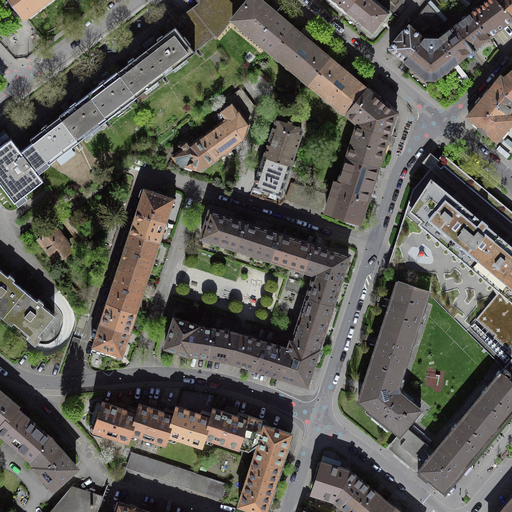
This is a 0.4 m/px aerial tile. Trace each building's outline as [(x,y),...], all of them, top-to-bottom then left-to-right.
[(46,0),(12,0),(15,4),(25,16),(46,0)] [(217,38),(249,0),(195,0),(198,3),(203,9),(196,14),(211,33),(214,36),(217,38)] [(272,52),(292,27),(272,10),(259,0),(249,0),(217,38),(233,20),(272,52)] [(356,0),(331,0),(343,10),(346,13),(356,0)] [(381,5),(374,0),(356,0),(346,13),(372,34),(382,23),(400,0),(384,0),(382,3),(381,5)] [(511,19),(511,18),(495,0),(487,0),(470,13),(489,38),(489,37),(498,30),(498,31),(502,28),(504,26),(511,19)] [(511,0),(495,0),(511,18),(511,0)] [(158,41),(146,50),(165,75),(194,52),(206,42),(214,36),(211,33),(196,14),(203,9),(198,3),(188,10),(183,15),(188,21),(192,26),(180,34),(175,28),(163,37),(162,35),(159,37),(157,39),(158,41)] [(421,12),(414,20),(425,29),(429,26),(433,30),(444,22),(428,4),(421,12)] [(489,38),(470,13),(454,26),(473,50),(475,48),(478,47),(478,46),(488,38),(488,39),(489,38)] [(405,61),(425,38),(421,35),(425,29),(414,20),(413,20),(414,21),(410,26),(409,25),(403,32),(402,31),(398,36),(394,41),(395,42),(389,49),(397,55),(405,61)] [(471,52),(473,50),(454,26),(438,38),(457,62),(458,61),(468,53),(469,54),(471,52)] [(309,82),(329,58),(311,43),(292,27),(272,52),(272,53),(272,52),(302,77),(303,77),(309,82)] [(457,62),(438,38),(425,38),(405,61),(405,62),(410,66),(412,68),(418,73),(418,72),(425,78),(425,79),(430,79),(436,79),(443,73),(449,68),(457,62),(457,63),(457,62)] [(129,63),(117,72),(136,97),(165,75),(146,50),(134,59),(133,57),(130,59),(128,61),(129,63)] [(348,74),(329,58),(309,82),(317,88),(316,89),(346,114),(366,89),(348,74)] [(511,71),(503,79),(501,77),(494,85),(511,100),(511,71)] [(88,94),(107,119),(136,97),(117,72),(105,81),(104,79),(102,81),(99,83),(100,85),(88,94)] [(511,108),(511,100),(494,85),(468,116),(482,128),(497,140),(511,121),(511,116),(508,113),(511,108)] [(226,119),(200,138),(216,159),(236,145),(244,139),(249,124),(246,121),(258,112),(241,89),(227,99),(231,104),(221,112),(226,119)] [(347,113),(358,123),(370,127),(370,129),(388,134),(395,113),(381,101),(366,89),(346,114),(347,113)] [(276,108),(282,110),(286,98),(283,95),(274,93),(270,106),(276,108)] [(71,107),(59,116),(78,141),(107,119),(88,94),(76,103),(75,102),(73,104),(70,106),(71,107)] [(33,143),(49,163),(78,141),(59,116),(48,125),(46,124),(44,126),(41,128),(42,129),(30,139),(33,143)] [(271,136),(264,157),(290,166),(302,131),(298,124),(278,117),(271,136)] [(370,127),(358,123),(348,157),(377,167),(383,150),(388,134),(370,129),(370,127)] [(508,158),(511,153),(511,140),(507,136),(496,147),(508,158)] [(201,170),(216,159),(200,138),(190,145),(187,141),(183,144),(180,146),(183,149),(173,156),(176,161),(180,163),(185,165),(189,162),(193,167),(192,167),(201,170)] [(49,163),(33,143),(27,147),(21,152),(11,139),(0,147),(0,182),(14,201),(42,180),(36,172),(49,163)] [(413,189),(393,250),(407,254),(404,264),(402,271),(403,272),(400,281),(429,290),(428,292),(429,293),(504,367),(501,371),(511,379),(511,211),(443,153),(413,189)] [(290,166),(264,157),(259,173),(254,186),(280,195),(290,166)] [(377,167),(348,157),(347,157),(339,182),(336,181),(326,211),(360,222),(367,198),(366,198),(367,196),(368,194),(369,195),(378,167),(377,167)] [(299,185),(291,183),(286,197),(290,198),(294,200),(299,185)] [(327,194),(299,185),(294,200),(309,204),(322,208),(322,209),(327,194)] [(144,189),(137,212),(166,221),(173,198),(159,193),(144,189)] [(236,248),(245,222),(227,216),(210,210),(201,237),(236,248)] [(133,222),(130,232),(159,241),(166,221),(137,212),(133,222)] [(71,217),(68,220),(65,222),(85,250),(91,245),(86,237),(71,217)] [(271,259),(279,233),(262,227),(245,222),(236,248),(271,259)] [(70,250),(50,223),(43,228),(36,234),(56,260),(70,250)] [(118,268),(145,276),(156,241),(159,242),(159,241),(130,232),(124,250),(118,268)] [(305,270),(314,244),(297,238),(279,233),(271,259),(305,270)] [(315,272),(340,280),(349,255),(331,250),(314,244),(305,270),(306,271),(306,270),(315,273),(315,272)] [(113,285),(107,302),(136,312),(136,311),(134,310),(145,276),(118,268),(113,285)] [(0,310),(5,314),(25,290),(10,278),(0,269),(0,310)] [(315,273),(307,296),(333,304),(337,292),(340,280),(315,272),(315,273)] [(383,326),(414,336),(428,292),(429,290),(400,281),(399,280),(392,301),(390,301),(389,304),(388,307),(390,307),(383,326)] [(66,288),(62,291),(72,305),(77,302),(79,296),(71,285),(66,288)] [(40,302),(25,290),(5,314),(34,339),(55,314),(40,302)] [(325,327),(333,304),(307,296),(293,341),(318,350),(321,341),(325,327)] [(106,305),(100,322),(129,332),(136,312),(107,302),(106,305)] [(209,355),(213,328),(201,326),(198,326),(198,325),(175,317),(165,346),(189,354),(189,352),(209,355)] [(123,351),(129,332),(100,322),(99,326),(91,350),(104,354),(106,349),(118,353),(119,353),(120,353),(121,353),(122,352),(123,352),(123,351)] [(414,336),(383,326),(379,340),(377,339),(376,342),(375,345),(377,346),(373,359),(393,366),(392,368),(402,372),(414,336)] [(213,328),(209,355),(228,359),(232,360),(239,333),(213,328)] [(239,333),(232,360),(236,361),(255,367),(264,341),(239,333)] [(81,339),(74,337),(69,352),(72,353),(76,354),(81,339)] [(291,340),(288,348),(289,349),(280,375),(284,376),(307,384),(310,374),(318,350),(293,341),(291,340)] [(289,349),(288,348),(264,341),(255,367),(277,374),(280,375),(289,349)] [(363,388),(359,400),(400,433),(405,427),(420,409),(399,392),(398,386),(402,372),(392,368),(393,366),(373,359),(363,388)] [(484,392),(470,408),(495,429),(511,408),(511,379),(501,371),(499,370),(497,373),(498,375),(488,387),(487,386),(484,388),(482,391),(484,392)] [(0,411),(10,399),(0,391),(0,411)] [(0,430),(31,457),(49,436),(28,418),(24,415),(20,411),(16,408),(18,406),(10,399),(0,411),(0,430)] [(102,401),(93,429),(128,440),(140,403),(139,403),(136,412),(119,407),(102,401)] [(140,403),(128,440),(131,431),(165,442),(176,405),(173,414),(156,409),(140,403)] [(176,405),(165,442),(168,433),(202,444),(213,408),(213,407),(210,416),(193,411),(176,405)] [(231,413),(213,408),(202,444),(205,435),(239,446),(241,440),(249,415),(248,415),(247,418),(231,413)] [(495,429),(470,408),(457,424),(456,423),(454,425),(451,428),(453,429),(440,445),(464,466),(495,429)] [(249,415),(241,440),(258,445),(266,420),(264,420),(262,419),(262,420),(249,415)] [(254,455),(281,464),(281,461),(291,433),(266,424),(266,423),(267,421),(266,420),(258,445),(254,455)] [(400,433),(406,438),(401,445),(409,452),(417,459),(428,445),(405,427),(400,433)] [(54,442),(49,436),(31,457),(36,463),(34,465),(54,486),(64,477),(76,466),(75,465),(73,462),(62,451),(60,449),(59,447),(54,442)] [(464,466),(440,445),(431,455),(429,454),(427,457),(425,459),(427,460),(419,469),(434,481),(444,490),(452,480),(464,466)] [(135,470),(143,472),(148,458),(132,453),(127,467),(135,470)] [(264,511),(273,488),(281,464),(254,455),(239,504),(264,511)] [(151,475),(159,478),(164,463),(148,458),(143,472),(151,475)] [(356,489),(363,481),(350,471),(335,465),(321,461),(311,491),(319,493),(315,505),(336,511),(342,511),(346,508),(341,504),(355,488),(356,489)] [(167,480),(175,483),(179,468),(164,463),(159,478),(167,480)] [(182,485),(190,488),(195,473),(179,468),(175,483),(182,485)] [(198,490),(206,493),(211,479),(195,473),(190,488),(198,490)] [(214,496),(222,498),(227,484),(211,479),(206,493),(214,496)] [(388,511),(393,506),(387,501),(373,489),(363,481),(356,489),(355,488),(341,504),(346,508),(351,511),(388,511)] [(96,511),(102,496),(94,494),(95,490),(92,490),(90,489),(88,492),(72,487),(50,511),(96,511)] [(511,511),(511,498),(503,509),(500,511),(511,511)] [(145,511),(146,510),(132,506),(119,501),(115,511),(145,511)]
